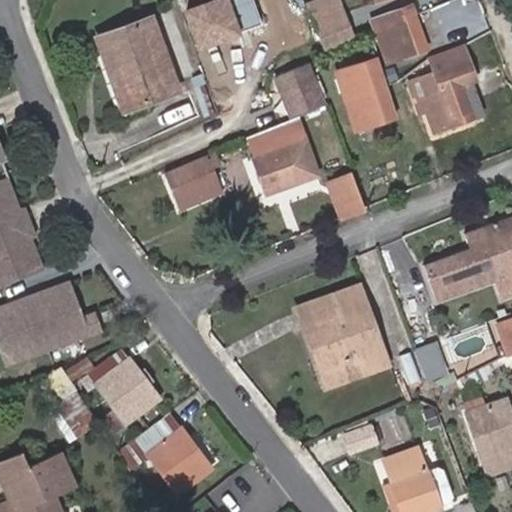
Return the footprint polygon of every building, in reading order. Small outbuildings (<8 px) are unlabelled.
[(252,0),(216,0),(199,6),(213,42),(261,24),(252,0)] [(336,0),(327,0),(306,8),(311,20),(341,9),(336,0)] [(373,20),(387,62),(426,48),(411,7),(373,20)] [(341,9),(311,20),(324,53),(353,41),(341,9)] [(102,55),(113,51),(134,107),(178,91),(152,18),(96,38),(102,55)] [(432,72),(416,77),(435,129),(475,115),(464,86),(473,83),(474,83),(459,45),(426,58),(432,72)] [(102,55),(123,111),(134,107),(113,51),(102,55)] [(396,116),(385,85),(377,59),(336,71),(355,129),(396,116)] [(276,76),(293,118),(315,109),(324,105),(308,63),(276,76)] [(416,77),(408,81),(420,115),(424,114),(430,131),(435,129),(416,77)] [(464,86),(475,115),(483,112),(473,83),(464,86)] [(317,175),(300,131),(321,122),(315,109),(293,118),(246,137),(254,156),(250,157),(264,194),(317,175)] [(203,156),(206,164),(214,161),(211,153),(203,156)] [(203,156),(163,173),(179,210),(218,193),(206,164),(203,156)] [(6,173),(0,175),(0,286),(44,269),(32,238),(37,236),(25,207),(20,209),(6,173)] [(328,183),(341,217),(364,208),(351,173),(328,183)] [(470,249),(424,266),(432,288),(504,261),(511,282),(511,215),(464,233),(470,249)] [(432,288),(438,302),(496,280),(502,299),(511,294),(511,282),(504,261),(432,288)] [(70,282),(0,308),(0,349),(6,365),(102,329),(96,313),(84,318),(70,282)] [(330,298),(338,317),(364,307),(357,288),(330,298)] [(330,298),(297,309),(325,386),(354,375),(346,356),(378,344),(364,307),(338,317),(330,298)] [(511,319),(496,325),(508,357),(511,355),(511,319)] [(378,344),(346,356),(354,375),(385,364),(378,344)] [(121,350),(81,380),(88,390),(96,384),(115,409),(124,421),(125,422),(157,398),(147,385),(142,389),(133,377),(138,373),(121,350)] [(60,368),(36,378),(53,403),(45,408),(66,439),(96,420),(60,368)] [(133,377),(142,389),(147,385),(138,373),(133,377)] [(466,412),(482,407),(479,397),(462,402),(466,412)] [(466,412),(465,413),(487,475),(511,466),(511,418),(505,399),(482,407),(466,412)] [(124,421),(115,409),(109,414),(118,426),(124,421)] [(170,414),(119,452),(129,468),(148,454),(177,493),(211,467),(170,414)] [(374,439),(368,423),(342,433),(349,450),(374,439)] [(417,448),(383,461),(391,482),(401,508),(391,511),(425,511),(439,507),(438,505),(450,501),(452,497),(442,469),(437,467),(425,471),(417,448)] [(22,452),(0,460),(0,481),(8,500),(20,495),(27,511),(61,511),(55,495),(76,485),(61,451),(28,466),(22,452)] [(401,508),(391,482),(382,485),(391,511),(401,508)] [(27,511),(20,495),(8,500),(0,503),(0,511),(27,511)]
